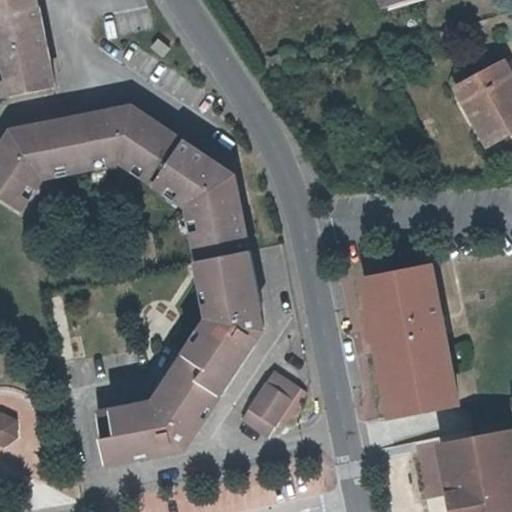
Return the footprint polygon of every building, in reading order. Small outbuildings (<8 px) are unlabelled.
[(0,0),(0,16),(3,16),(6,28),(0,28),(0,41),(5,68),(9,68),(13,67),(16,80),(9,81),(8,81),(10,96),(60,85),(52,45),(48,46),(41,48),(38,33),(38,32),(49,29),(42,0),(0,0)] [(48,46),(52,45),(49,29),(38,32),(38,33),(41,48),(48,46)] [(164,37),(157,46),(169,56),(176,48),(164,37)] [(463,87),(494,143),(511,132),(511,67),(509,62),(463,87)] [(16,80),(13,67),(9,68),(5,68),(2,68),(4,82),(8,81),(9,81),(16,80)] [(112,157),(114,165),(127,162),(134,150),(136,148),(148,155),(144,162),(156,170),(150,178),(174,193),(179,186),(190,192),(187,196),(185,200),(194,206),(196,212),(216,209),(247,205),(245,196),(237,197),(235,188),(238,186),(239,183),(239,180),(239,178),(237,176),(234,175),(232,176),(228,177),(220,171),(225,164),(155,118),(151,124),(142,120),(143,118),(142,115),(141,114),(139,112),(135,111),(132,113),(130,115),(129,118),(120,120),(119,112),(39,128),(41,136),(32,138),(27,134),(25,134),(23,135),(21,136),(19,138),(17,141),(18,145),(19,147),(14,153),(8,149),(0,160),(0,194),(26,213),(35,200),(31,196),(28,195),(27,194),(34,184),(27,179),(30,175),(34,170),(48,178),(61,176),(60,166),(63,166),(64,166),(73,164),(75,173),(100,168),(99,159),(112,157)] [(134,150),(127,162),(139,170),(136,174),(148,182),(150,178),(156,170),(144,162),(148,155),(136,148),(134,150)] [(114,170),(114,165),(112,157),(99,159),(100,168),(102,172),(114,170)] [(60,166),(61,176),(62,180),(76,178),(75,173),(73,164),(64,166),(63,166),(60,166)] [(31,196),(35,200),(38,202),(46,191),(42,189),(48,178),(34,170),(30,175),(27,179),(34,184),(27,194),(28,195),(31,196)] [(179,186),(174,193),(172,198),(182,204),(185,200),(187,196),(190,192),(179,186)] [(216,209),(196,212),(197,220),(207,219),(209,232),(200,233),(205,261),(256,251),(247,205),(216,209)] [(207,219),(197,220),(195,221),(197,234),(200,233),(209,232),(207,219)] [(144,460),(159,457),(173,454),(171,446),(181,445),(183,446),(185,448),(188,448),(191,446),(193,444),(193,440),(192,437),(198,428),(205,432),(212,421),(220,408),(261,346),(254,341),(259,334),(262,334),(265,332),(267,329),(267,326),(265,323),(263,321),(261,311),(268,310),(256,251),(205,261),(212,291),(215,305),(218,320),(210,331),(202,344),(162,404),(105,415),(115,465),(144,460)] [(435,265),(423,267),(426,279),(437,276),(435,265)] [(426,279),(423,267),(368,277),(392,404),(404,401),(406,413),(458,403),(461,403),(437,276),(426,279)] [(202,344),(210,331),(206,328),(197,341),(202,344)] [(285,422),(307,389),(282,371),(249,421),(275,438),(285,422)] [(373,387),(358,388),(362,418),(377,416),(373,387)] [(285,422),(291,427),(313,393),(307,389),(285,422)] [(394,415),(406,413),(404,401),(392,404),(394,415)] [(220,408),(212,421),(216,423),(224,410),(220,408)] [(0,423),(0,443),(9,448),(21,439),(20,425),(7,419),(0,423)] [(505,448),(511,447),(511,431),(506,433),(502,433),(505,448)] [(502,433),(478,438),(443,444),(444,447),(453,494),(458,493),(461,510),(461,511),(511,511),(511,447),(505,448),(502,433)] [(458,493),(453,494),(455,511),(461,511),(461,510),(458,493)]
